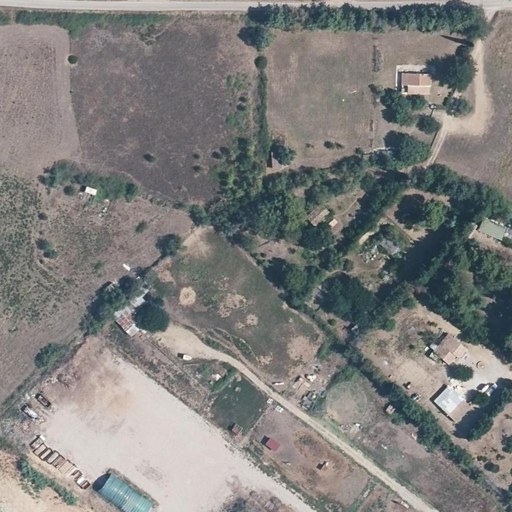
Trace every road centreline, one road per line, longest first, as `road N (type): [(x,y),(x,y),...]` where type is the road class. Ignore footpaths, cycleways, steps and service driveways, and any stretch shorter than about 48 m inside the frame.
road 1 (unclassified): [(1,0),(511,2)]
road 2 (track): [(435,159),(495,3)]
